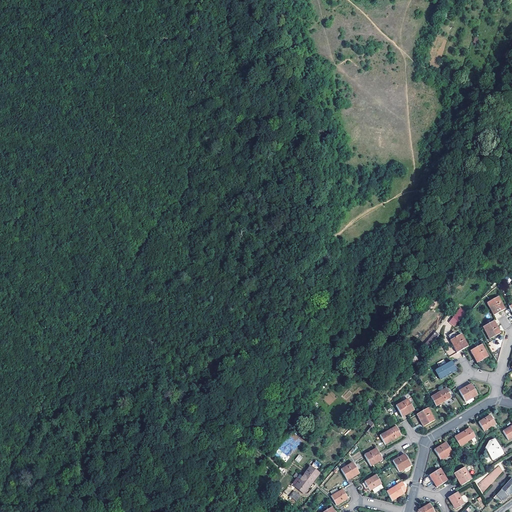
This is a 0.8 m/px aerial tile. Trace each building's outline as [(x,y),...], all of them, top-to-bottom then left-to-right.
[(487,304),(490,309),(490,308),(491,307),(496,315),(505,310),(498,298),(487,304)] [(452,319),(450,323),(455,326),(462,317),(461,316),(460,311),(461,310),(460,309),(456,313),(459,315),(455,321),(452,319)] [(494,322),(483,328),(489,340),(500,334),(496,325),(494,322)] [(448,339),(450,341),(461,335),(459,333),(448,339)] [(432,335),(420,348),(424,351),(436,338),(432,335)] [(455,344),(459,352),(462,350),(468,347),(461,335),(450,341),(452,346),(455,344)] [(481,346),(470,352),(473,356),(474,356),(475,355),(479,363),(487,358),(481,346)] [(440,380),(455,371),(453,368),(450,363),(435,372),(440,380)] [(471,396),(472,399),(477,396),(470,385),(465,388),(459,392),(464,400),(471,396)] [(446,389),(431,398),(435,405),(436,407),(451,398),(446,389)] [(408,401),(396,408),(402,419),(414,411),(408,401)] [(422,419),(426,426),(434,421),(427,409),(416,416),(419,420),(422,419)] [(317,416),(313,420),(317,425),(321,420),(317,416)] [(490,416),(479,423),(484,432),(495,425),(490,416)] [(511,426),(503,432),(508,440),(511,437),(511,426)] [(395,428),(379,438),(384,447),(400,437),(398,433),(395,428)] [(470,429),(455,438),(460,447),(470,441),(472,444),(476,442),(474,439),(475,438),(470,429)] [(484,448),(488,454),(490,453),(494,460),(503,455),(500,450),(494,440),(489,441),(484,448)] [(441,446),(434,451),(440,461),(452,454),(446,444),(441,446)] [(373,463),(380,458),(375,450),(363,457),(370,468),(374,465),(373,463)] [(299,454),(295,460),(299,463),(303,457),(299,454)] [(402,468),(409,464),(405,456),(393,463),(399,473),(403,471),(402,468)] [(317,469),(321,464),(316,460),(312,465),(317,469)] [(352,476),(353,477),(357,475),(351,465),(339,472),(344,479),(351,474),(352,476)] [(497,465),(477,486),(483,491),(503,471),(497,465)] [(303,477),(299,482),(300,483),(298,485),(297,484),(294,489),(302,495),(318,475),(310,468),(303,477)] [(459,478),(463,485),(471,480),(464,469),(454,475),(457,479),(459,478)] [(428,478),(430,482),(431,481),(432,481),(437,488),(445,483),(439,471),(428,478)] [(299,482),(303,477),(299,474),(294,482),(297,484),(299,482)] [(369,492),(381,485),(375,477),(364,484),(369,492)] [(511,492),(511,480),(511,479),(496,496),(503,502),(511,492)] [(397,486),(385,493),(390,501),(402,494),(397,486)] [(335,494),(333,490),(328,493),(331,497),(329,497),(335,506),(346,499),(341,490),(338,492),(335,494)] [(457,494),(449,499),(456,510),(464,505),(457,494)]
